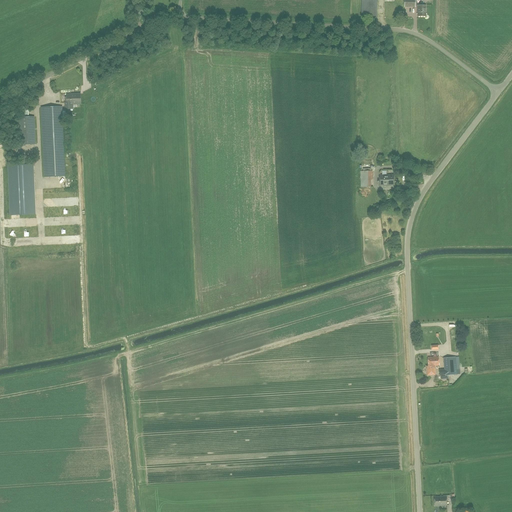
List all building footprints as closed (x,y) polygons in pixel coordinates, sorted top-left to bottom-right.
[(367,0),(368,16),(378,16),(377,0),(367,0)] [(377,0),(378,16),(389,16),(389,0),(377,0)] [(426,16),(426,6),(418,6),(418,16),(426,16)] [(65,109),(73,109),(73,104),(81,104),(80,93),(67,94),(67,102),(64,102),(65,109)] [(62,110),(62,106),(41,107),(44,179),(65,178),(62,118),(65,118),(65,109),(62,110)] [(20,145),(35,144),(34,116),(19,117),(20,145)] [(8,166),(10,215),(35,214),(33,164),(8,166)] [(371,170),(371,168),(363,168),(363,171),(360,171),(360,187),(370,187),(370,179),(372,179),(372,170),(371,170)] [(380,186),(394,185),(394,174),(379,175),(380,186)] [(428,357),(428,366),(434,366),(439,365),(439,356),(428,357)] [(448,379),(447,375),(457,374),(456,369),(460,369),(459,357),(444,358),(444,369),(440,370),(440,376),(441,379),(448,379)] [(435,374),(434,366),(428,366),(427,366),(427,375),(435,374)] [(435,505),(446,505),(446,497),(435,497),(435,505)]
